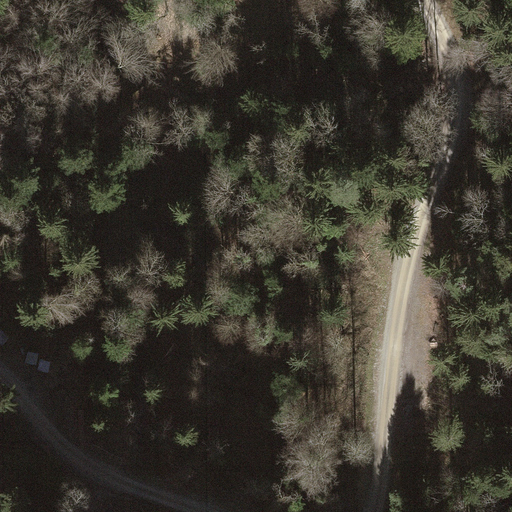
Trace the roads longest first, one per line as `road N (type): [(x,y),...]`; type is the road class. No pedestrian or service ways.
road 1 (track): [(427,0),(470,95),(429,195),(398,316),(378,511)]
road 2 (track): [(202,511),(72,453),(0,376)]
